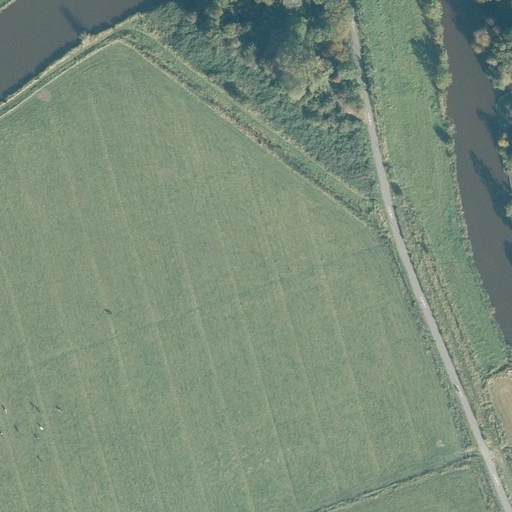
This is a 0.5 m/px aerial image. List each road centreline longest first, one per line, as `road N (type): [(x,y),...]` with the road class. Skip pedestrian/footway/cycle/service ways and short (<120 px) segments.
road 1 (unclassified): [(510,511),(392,219),(347,0)]
road 2 (track): [(392,219),(131,27),(0,112)]
road 3 (track): [(392,219),(414,234),(511,478)]
